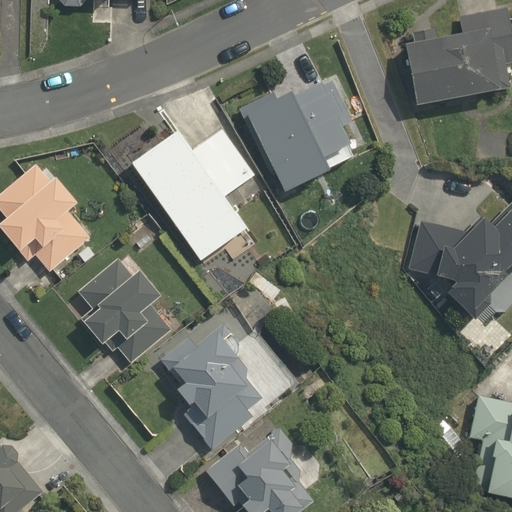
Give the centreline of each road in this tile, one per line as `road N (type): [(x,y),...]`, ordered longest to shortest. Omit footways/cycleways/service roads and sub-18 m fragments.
road 1 (residential): [(0,106),(67,94),(306,0)]
road 2 (residential): [(0,305),(173,511)]
